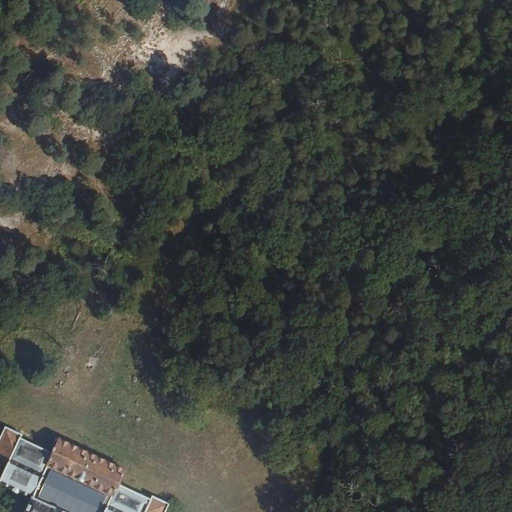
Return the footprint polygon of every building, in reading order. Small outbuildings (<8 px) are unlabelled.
[(78,441),(80,433),(71,427),(75,419),(62,410),(65,406),(35,393),(23,415),(53,431),(78,441)] [(0,497),(21,508),(45,460),(9,442),(12,436),(0,429),(0,497)] [(45,460),(115,494),(123,478),(53,445),(45,460)] [(106,511),(170,511),(155,504),(151,511),(150,511),(115,494),(106,511)] [(269,511),(246,501),(241,511),(269,511)]
